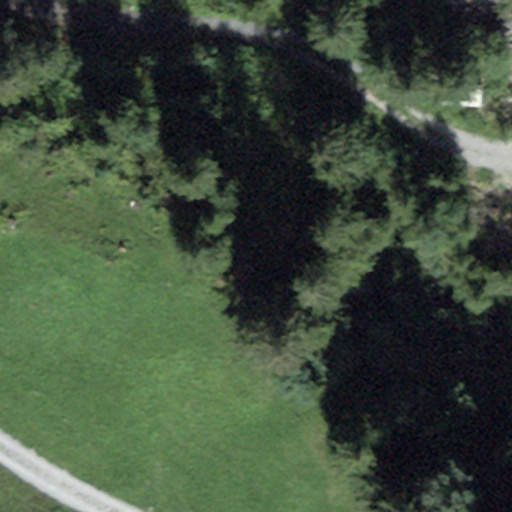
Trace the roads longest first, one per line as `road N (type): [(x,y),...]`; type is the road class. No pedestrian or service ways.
road 1 (track): [(0,0),(309,56),(435,134),(511,162)]
road 2 (track): [(0,447),(108,511)]
